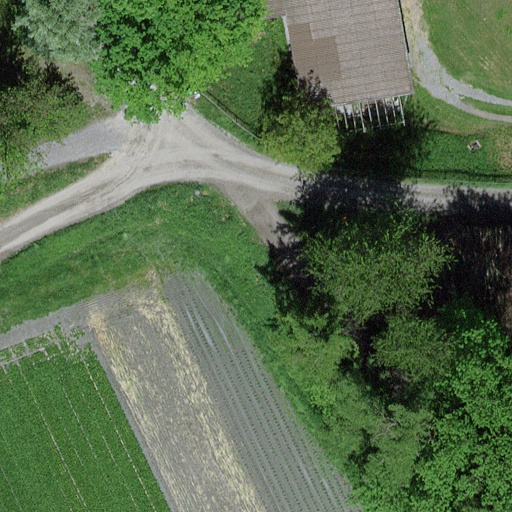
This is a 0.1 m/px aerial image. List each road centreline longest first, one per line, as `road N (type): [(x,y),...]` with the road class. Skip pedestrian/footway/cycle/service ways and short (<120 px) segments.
road 1 (track): [(76,0),(192,147),(247,192),(385,399),(487,511)]
road 2 (track): [(0,174),(125,131),(356,197),(511,204)]
road 3 (track): [(192,147),(135,170),(0,252)]
